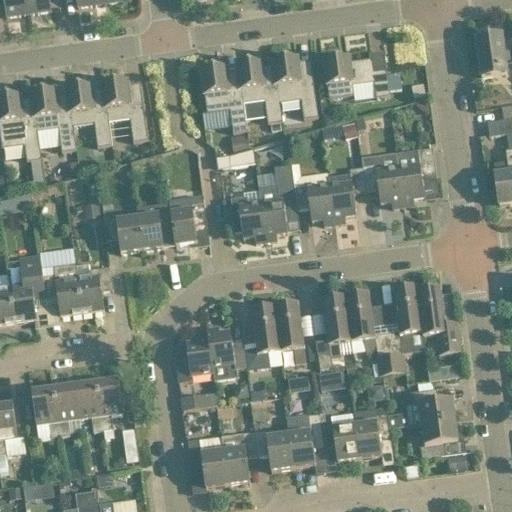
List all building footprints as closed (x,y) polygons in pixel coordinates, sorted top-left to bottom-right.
[(30,18),(27,0),(4,0),(7,21),(30,18)] [(27,0),(30,18),(52,15),(50,0),(27,0)] [(101,8),(99,0),(76,0),(78,11),(101,8)] [(99,0),(101,8),(124,5),(123,0),(99,0)] [(482,82),(508,78),(503,39),(477,42),(482,82)] [(300,66),(300,60),(273,64),(274,69),(275,69),(280,107),(281,107),(302,104),(305,123),(319,121),(311,64),(300,66)] [(377,102),(391,100),(388,74),(375,76),(373,63),(352,66),(351,60),(325,64),(330,103),(355,99),(354,89),(375,86),(377,102)] [(238,68),(238,74),(239,74),(244,107),(245,107),(266,104),(269,128),(284,126),(281,107),(280,107),(275,69),(274,69),(265,71),(264,65),(238,68)] [(229,76),(228,70),(202,73),(208,117),(231,114),(234,137),(249,135),(245,107),(244,107),(239,74),(238,74),(229,76)] [(400,77),(388,78),(391,95),(402,93),(400,77)] [(134,147),(149,145),(141,88),(130,89),(129,83),(103,87),(104,93),(105,93),(109,126),(110,126),(131,123),(134,147)] [(73,131),(74,131),(95,128),(98,151),(113,149),(110,126),(109,126),(105,93),(104,93),(94,94),(94,88),(67,92),(68,98),(69,97),(73,131)] [(77,154),(74,131),(73,131),(69,97),(68,98),(59,99),(58,93),(32,97),(32,102),(33,102),(38,135),(39,135),(60,133),(63,156),(77,154)] [(41,154),(39,135),(38,135),(33,102),(32,102),(23,104),(22,98),(0,100),(0,131),(3,152),(25,149),(28,165),(42,163),(41,154)] [(504,124),(511,122),(511,109),(502,111),(504,124)] [(323,118),(326,130),(337,127),(335,116),(323,118)] [(367,133),(365,121),(356,123),(358,135),(367,133)] [(507,138),(511,137),(511,122),(504,124),(504,125),(489,127),(491,140),(507,138)] [(282,134),(281,127),(272,128),(273,135),(282,134)] [(246,142),(232,144),(234,156),(250,154),(248,142),(246,142)] [(433,152),(431,153),(413,155),(396,157),(398,167),(399,171),(404,211),(415,210),(414,204),(425,202),(423,184),(437,182),(433,152)] [(254,153),(230,160),(231,172),(256,168),(254,153)] [(500,209),(511,207),(511,153),(509,154),(507,155),(510,176),(495,178),(500,209)] [(80,178),(78,166),(70,167),(65,172),(67,180),(80,178)] [(260,194),(266,246),(278,245),(277,239),(289,237),(286,216),(298,214),(294,189),(292,169),(275,171),(277,189),(259,192),(259,194),(260,194)] [(364,171),(367,197),(379,195),(381,208),(392,207),(393,213),(404,211),(399,171),(376,174),(376,170),(364,171)] [(43,171),(32,173),(35,191),(45,189),(43,171)] [(335,229),(346,227),(346,221),(357,220),(354,198),(367,197),(364,171),(350,173),(350,178),(328,180),(335,229)] [(294,189),(298,214),(311,213),(312,226),(324,224),(325,230),(335,229),(330,189),(308,192),(307,187),(294,189)] [(255,242),(256,248),(266,246),(260,194),(259,194),(244,196),(245,201),(231,203),(236,236),(243,235),(244,244),(255,242)] [(2,218),(15,216),(14,204),(1,208),(2,218)] [(86,224),(101,222),(100,208),(85,210),(86,224)] [(208,232),(205,208),(192,210),(192,212),(172,215),(174,236),(176,251),(198,248),(196,233),(208,232)] [(138,212),(139,221),(143,255),(176,251),(174,236),(172,215),(171,212),(160,213),(159,209),(138,212)] [(105,222),(105,225),(108,245),(120,244),(122,258),(143,255),(139,221),(117,224),(117,220),(105,222)] [(35,305),(47,304),(44,281),(43,281),(40,259),(20,262),(21,265),(7,267),(10,294),(12,294),(16,327),(38,324),(35,305)] [(59,302),(61,321),(83,318),(77,269),(76,269),(76,267),(54,270),(55,279),(44,281),(47,304),(59,302)] [(79,284),(83,318),(105,315),(103,296),(114,294),(111,271),(91,274),(92,282),(79,284)] [(412,358),(410,338),(423,336),(418,294),(418,290),(414,291),(414,286),(396,289),(397,293),(394,294),(399,334),(387,336),(393,379),(406,378),(403,359),(412,358)] [(441,291),(418,294),(423,336),(424,340),(437,338),(440,359),(462,356),(458,326),(446,328),(441,291)] [(0,329),(16,327),(12,294),(10,294),(0,295),(0,329)] [(370,297),(346,300),(352,346),(365,344),(367,356),(378,354),(378,358),(376,358),(380,381),(393,379),(387,336),(375,337),(370,297)] [(342,362),(340,347),(352,346),(346,300),(323,303),(329,346),(317,347),(319,363),(320,374),(333,371),(332,363),(342,362)] [(299,307),(275,310),(281,356),(294,354),(296,368),(306,366),(304,353),(305,353),(299,307)] [(246,354),(248,374),(270,372),(268,357),(281,356),(275,310),(252,313),(257,353),(246,354)] [(248,374),(246,354),(245,347),(233,349),(231,336),(219,337),(219,331),(207,333),(208,339),(212,371),(213,371),(214,379),(215,385),(238,382),(236,373),(247,372),(247,374),(248,374)] [(178,375),(180,388),(193,386),(193,382),(214,379),(213,371),(212,371),(208,339),(198,340),(199,346),(187,348),(189,361),(175,362),(177,375),(178,375)] [(310,365),(319,363),(317,347),(308,348),(310,365)] [(462,370),(434,369),(434,380),(462,381),(462,370)] [(349,386),(358,385),(355,372),(347,373),(349,386)] [(321,378),(322,394),(347,392),(346,377),(321,378)] [(94,436),(104,435),(98,387),(98,384),(97,384),(97,387),(76,390),(81,425),(92,423),(94,436)] [(119,384),(98,387),(104,435),(114,434),(112,420),(124,418),(119,384)] [(32,396),(35,415),(37,430),(50,428),(52,441),(61,440),(54,390),(54,393),(32,396)] [(68,426),(81,425),(76,390),(55,392),(55,390),(54,390),(61,440),(70,439),(68,426)] [(422,429),(422,430),(456,426),(453,403),(439,405),(437,393),(412,397),(414,407),(406,409),(409,431),(422,429)] [(264,395),(251,396),(252,405),(265,403),(264,395)] [(184,415),(204,412),(209,411),(208,399),(182,402),(184,415)] [(19,443),(17,428),(14,408),(0,410),(0,462),(2,480),(11,479),(6,445),(19,443)] [(355,428),(360,464),(383,461),(381,445),(392,443),(389,423),(387,411),(376,413),(376,414),(354,418),(356,428),(355,428)] [(287,421),(289,437),(294,473),(316,470),(314,454),(325,452),(322,427),(320,418),(309,420),(309,418),(287,421)] [(322,427),(325,452),(336,451),(338,467),(360,464),(355,428),(356,428),(354,418),(332,421),(332,426),(322,427)] [(422,430),(425,450),(421,450),(423,464),(449,460),(449,458),(446,459),(444,448),(465,445),(464,440),(460,438),(458,438),(456,426),(422,430)] [(256,436),(259,461),(270,460),(272,476),(294,473),(289,437),(267,440),(266,434),(256,436)] [(229,490),(251,487),(248,463),(259,461),(256,436),(223,441),(229,490)] [(229,490),(223,441),(189,445),(193,474),(204,473),(206,493),(229,490)] [(139,466),(136,444),(125,446),(128,467),(139,466)] [(466,458),(448,461),(449,474),(468,471),(466,458)] [(44,485),(43,472),(33,474),(34,486),(44,485)] [(68,484),(88,481),(87,472),(67,475),(68,484)] [(99,490),(113,489),(112,479),(98,481),(99,490)] [(22,491),(9,493),(10,503),(24,502),(22,491)] [(37,491),(25,493),(27,505),(38,503),(37,491)]
